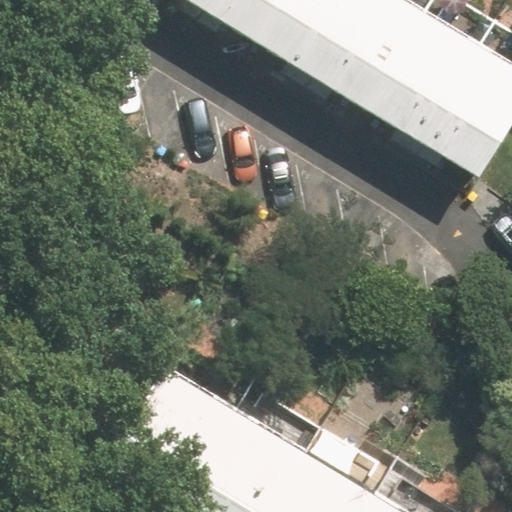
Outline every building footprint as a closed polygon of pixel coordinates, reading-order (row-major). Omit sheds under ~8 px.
[(198,0),(195,6),(251,40),(275,0),(198,0)] [(275,0),(251,40),(306,74),(351,0),(275,0)] [(351,0),(306,74),(361,107),(419,14),(396,0),(351,0)] [(361,107),(416,141),(474,48),(419,14),(361,107)] [(416,141),(472,175),(511,109),(511,70),(474,48),(416,141)] [(101,474),(165,511),(169,511),(230,412),(162,372),(101,474)] [(169,511),(261,511),(297,451),(230,412),(169,511)] [(261,511),(352,511),(365,491),(297,451),(261,511)] [(352,511),(400,511),(365,491),(352,511)]
